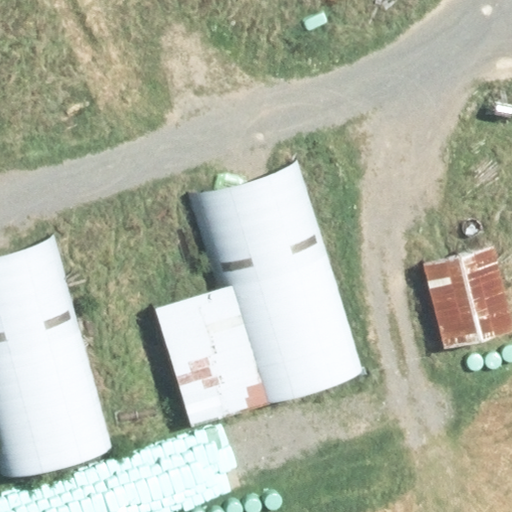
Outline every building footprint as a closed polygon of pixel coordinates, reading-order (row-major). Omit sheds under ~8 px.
[(296,157),(186,191),(216,289),(152,309),(187,422),(361,368),(296,157)] [(0,249),(0,460),(4,475),(111,444),(49,235),(0,249)] [(494,246),(415,261),(432,351),(511,336),(494,246)] [(375,392),(2,499),(6,511),(121,511),(387,436),(375,392)] [(393,511),(372,456),(245,504),(247,511),(393,511)]
